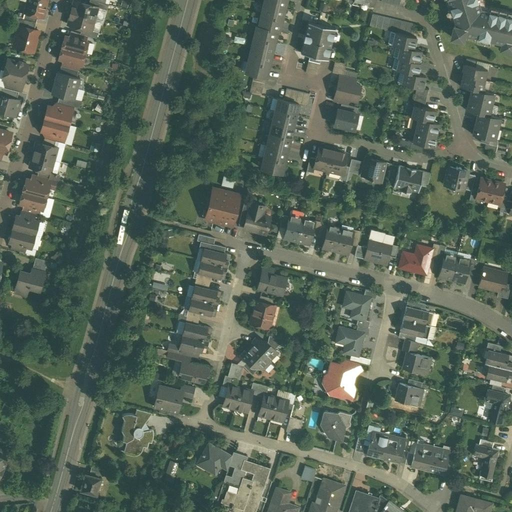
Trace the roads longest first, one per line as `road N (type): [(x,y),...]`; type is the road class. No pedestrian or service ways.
road 1 (residential): [(432,511),(392,480),(201,428),(244,247),(394,285)]
road 2 (tertiary): [(52,500),(187,0)]
road 3 (residential): [(62,0),(0,215)]
road 4 (residential): [(310,135),(322,86),(283,77),(300,0)]
road 5 (residential): [(462,148),(425,160),(310,135)]
road 6 (residential): [(419,0),(462,148)]
road 7 (residential): [(394,285),(472,310),(511,334)]
